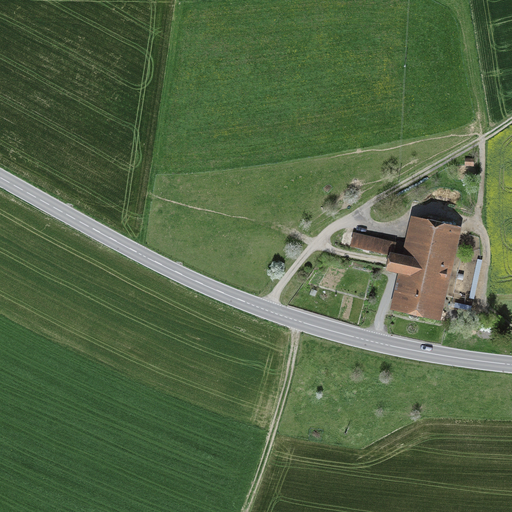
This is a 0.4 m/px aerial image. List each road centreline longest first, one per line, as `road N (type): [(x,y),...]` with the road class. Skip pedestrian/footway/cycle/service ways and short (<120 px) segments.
road 1 (primary): [(0,177),(263,309),(374,342),(511,364)]
road 2 (track): [(484,138),(482,296),(511,331)]
road 3 (track): [(297,320),(282,400),(244,511)]
road 4 (track): [(370,203),(511,120)]
